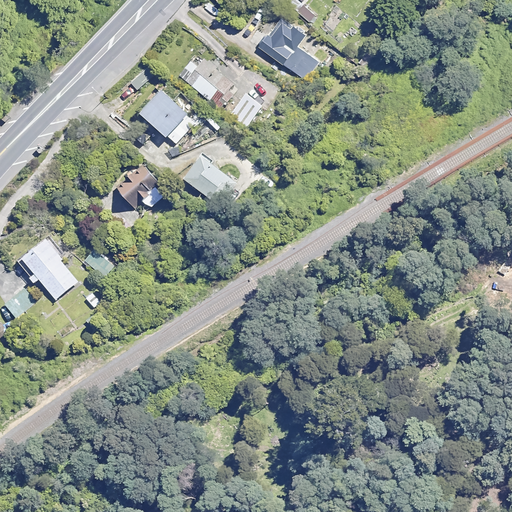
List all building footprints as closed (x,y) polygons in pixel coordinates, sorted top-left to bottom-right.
[(305,6),(297,0),(278,0),(297,15),(305,6)] [(308,36),(283,21),(268,44),(278,50),(285,38),(300,48),(308,36)] [(317,62),(299,49),(286,67),(303,80),(317,62)] [(232,84),(204,61),(197,69),(190,63),(179,76),(219,110),(232,94),(228,90),(232,84)] [(242,129),(255,115),(259,119),(265,112),(261,108),(246,95),(227,116),(242,129)] [(147,119),(170,141),(175,146),(181,139),(196,123),(167,97),(147,119)] [(243,185),(208,161),(192,183),(227,207),(243,185)] [(157,181),(147,169),(119,192),(128,204),(157,181)] [(164,198),(156,188),(142,200),(150,209),(164,198)] [(52,240),(27,260),(66,308),(90,288),(52,240)] [(102,257),(95,251),(86,262),(83,265),(89,270),(91,267),(104,278),(115,266),(103,256),(102,257)] [(6,283),(9,290),(29,282),(26,275),(6,283)] [(37,302),(27,290),(5,307),(15,320),(37,302)]
